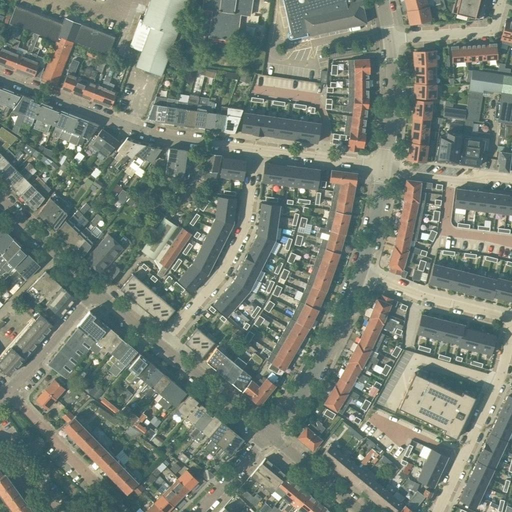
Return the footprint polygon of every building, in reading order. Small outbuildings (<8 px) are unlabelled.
[(161,76),(189,0),(150,0),(143,21),(140,20),(129,47),(141,52),(136,66),(161,76)] [(204,0),(203,9),(213,10),(209,37),(237,41),(240,14),(250,16),(252,0),(204,0)] [(366,23),(361,0),(283,0),(292,39),(366,23)] [(405,0),(408,10),(426,4),(424,0),(405,0)] [(458,0),(457,7),(453,6),(452,12),(469,16),(469,15),(479,18),(483,0),(458,0)] [(427,7),(426,4),(408,10),(408,11),(410,23),(420,21),(421,24),(430,23),(427,7)] [(20,27),(27,10),(16,5),(9,23),(20,27)] [(27,10),(20,27),(32,31),(38,14),(27,10)] [(58,35),(62,23),(38,14),(32,31),(36,33),(56,41),(58,35)] [(74,41),(75,41),(82,24),(65,17),(62,23),(58,35),(74,41)] [(510,46),(511,37),(511,21),(506,20),(502,36),(500,43),(510,46)] [(86,46),(93,28),(82,24),(75,41),(86,46)] [(15,70),(21,54),(16,53),(21,41),(19,40),(23,30),(19,28),(19,29),(15,39),(13,45),(4,66),(15,70)] [(93,28),(86,46),(97,50),(104,32),(93,28)] [(108,54),(115,37),(104,32),(97,50),(108,54)] [(21,54),(15,70),(24,74),(37,41),(39,37),(34,35),(30,45),(27,51),(27,50),(25,56),(21,54)] [(56,41),(40,80),(56,86),(74,41),(58,35),(56,41)] [(0,47),(0,64),(4,66),(13,45),(3,41),(0,47)] [(37,41),(24,74),(34,78),(34,76),(40,78),(44,68),(38,65),(40,62),(35,60),(38,55),(40,49),(38,48),(40,42),(37,41)] [(481,44),(482,59),(496,58),(495,43),(481,44)] [(469,45),(466,45),(466,46),(467,60),(482,59),(481,44),(469,45)] [(466,45),(451,46),(452,50),(452,61),(467,60),(466,46),(466,45)] [(435,62),(434,48),(424,48),(424,51),(414,52),(415,63),(435,62)] [(330,54),(330,59),(362,53),(361,49),(330,54)] [(89,50),(87,55),(97,59),(99,54),(89,50)] [(67,73),(61,88),(71,92),(77,77),(74,75),(79,62),(73,59),(67,73)] [(348,70),(370,70),(369,59),(348,59),(348,60),(348,70)] [(97,71),(102,73),(105,63),(101,61),(97,71)] [(416,74),(434,74),(434,62),(435,62),(415,63),(416,63),(416,74)] [(177,65),(175,73),(181,75),(184,66),(177,65)] [(86,69),(84,73),(82,78),(77,77),(71,92),(82,96),(92,69),(89,68),(86,69)] [(82,96),(91,100),(97,84),(93,83),(97,71),(92,69),(82,96)] [(204,76),(215,78),(217,71),(206,69),(204,76)] [(91,100),(101,104),(109,82),(111,77),(113,71),(110,70),(107,76),(106,75),(101,86),(97,84),(91,100)] [(348,79),(369,79),(369,73),(370,73),(370,70),(348,70),(348,79)] [(511,76),(472,70),(470,86),(465,119),(478,121),(483,89),(504,92),(504,94),(501,122),(511,122),(511,76)] [(242,74),(241,80),(248,83),(250,77),(242,74)] [(434,85),(434,74),(416,74),(416,84),(434,85)] [(348,88),(368,89),(369,79),(348,79),(348,88)] [(109,82),(101,104),(111,108),(117,92),(112,90),(114,85),(109,82)] [(434,97),(435,85),(434,85),(416,84),(415,84),(415,96),(434,97)] [(0,116),(4,110),(12,91),(3,87),(0,96),(0,116)] [(348,98),(369,98),(369,97),(368,97),(368,89),(348,88),(348,98)] [(4,110),(0,116),(0,117),(3,120),(6,115),(9,107),(12,108),(22,95),(12,91),(4,110)] [(22,120),(31,98),(23,95),(13,110),(19,112),(14,124),(20,127),(22,122),(22,120)] [(185,125),(194,127),(197,104),(199,98),(190,95),(188,102),(185,125)] [(157,96),(148,120),(164,123),(168,98),(157,96)] [(194,127),(204,128),(208,105),(209,101),(209,98),(199,97),(199,98),(197,104),(194,127)] [(42,102),(31,98),(22,120),(22,122),(31,126),(34,118),(35,118),(42,102)] [(164,123),(174,124),(177,107),(178,101),(178,99),(168,98),(164,123)] [(347,106),(368,108),(369,98),(348,98),(347,106)] [(414,115),(429,116),(430,101),(415,100),(414,115)] [(178,101),(177,107),(174,124),(185,125),(188,102),(182,101),(178,101)] [(209,101),(208,105),(204,128),(214,130),(217,113),(212,113),(214,102),(209,101)] [(40,131),(50,106),(42,102),(35,118),(37,119),(33,128),(40,131)] [(51,124),(54,125),(60,109),(50,106),(40,131),(47,133),(51,124)] [(217,113),(214,130),(224,131),(228,107),(222,106),(220,114),(217,113)] [(352,116),(352,117),(366,118),(368,108),(347,106),(342,106),(342,111),(353,112),(352,116)] [(228,107),(224,131),(235,133),(243,109),(228,107)] [(466,110),(444,107),(443,116),(465,119),(466,110)] [(68,113),(60,109),(54,125),(56,126),(53,131),(56,132),(55,134),(59,136),(68,113)] [(255,114),(244,112),(241,132),(252,133),(255,114)] [(67,141),(77,116),(68,113),(59,136),(59,137),(67,141)] [(255,114),(252,133),(263,135),(266,115),(255,114)] [(266,115),(263,135),(274,136),(277,117),(266,115)] [(365,128),(366,118),(352,117),(352,116),(346,115),(345,125),(365,128)] [(413,129),(427,131),(429,117),(429,116),(414,115),(414,116),(413,129)] [(76,144),(86,119),(77,116),(67,141),(76,144)] [(277,117),(274,136),(284,138),(285,138),(287,118),(277,117)] [(287,118),(285,138),(295,139),(298,120),(287,118)] [(89,138),(99,125),(86,119),(76,144),(77,145),(78,143),(81,145),(86,137),(89,138)] [(298,120),(295,139),(296,139),(306,141),(309,121),(298,120)] [(317,143),(320,123),(309,121),(306,141),(317,143)] [(511,122),(501,122),(499,135),(511,136),(511,122)] [(349,135),(349,138),(364,140),(365,133),(364,133),(365,128),(345,125),(344,135),(346,135),(349,135)] [(0,155),(2,154),(7,148),(17,137),(1,126),(0,128),(0,137),(5,142),(1,145),(0,146),(0,155)] [(106,132),(102,129),(90,145),(98,151),(111,134),(107,131),(106,132)] [(427,131),(413,129),(411,143),(411,144),(426,146),(426,145),(427,131)] [(448,161),(451,132),(447,131),(446,137),(440,136),(437,160),(439,160),(438,161),(444,161),(444,160),(448,161)] [(451,132),(448,161),(451,161),(451,163),(456,163),(456,162),(457,162),(461,133),(451,132)] [(115,137),(111,134),(98,151),(106,157),(118,141),(114,138),(115,137)] [(463,135),(459,162),(470,164),(474,136),(463,135)] [(481,158),(486,158),(489,139),(474,136),(470,164),(480,165),(481,158)] [(113,158),(117,161),(114,165),(115,166),(117,167),(120,163),(121,161),(120,160),(134,140),(126,137),(116,150),(118,152),(113,158)] [(363,147),(364,140),(349,138),(347,150),(359,151),(360,146),(363,147)] [(139,164),(153,144),(143,142),(134,140),(120,160),(121,161),(120,163),(122,165),(129,156),(131,157),(134,154),(139,157),(136,161),(134,160),(130,166),(136,170),(139,166),(140,167),(141,166),(139,164)] [(141,166),(140,167),(142,169),(148,160),(151,162),(162,146),(153,144),(139,164),(141,166)] [(426,146),(411,144),(409,158),(424,160),(426,146)] [(0,170),(13,157),(14,155),(7,148),(2,154),(0,155),(0,170)] [(169,148),(167,159),(160,159),(154,167),(165,175),(174,177),(178,149),(169,148)] [(187,150),(178,149),(174,177),(183,178),(187,150)] [(13,157),(0,170),(0,174),(4,179),(16,168),(12,164),(16,160),(21,155),(23,153),(19,150),(17,152),(14,155),(13,157)] [(508,172),(509,169),(511,153),(497,151),(497,157),(498,157),(497,163),(499,163),(498,170),(500,170),(500,171),(504,172),(505,171),(508,172)] [(72,160),(78,164),(84,156),(78,152),(72,160)] [(216,177),(221,155),(209,153),(205,169),(199,168),(198,174),(203,175),(202,177),(214,179),(216,177)] [(223,157),(221,176),(232,178),(234,158),(223,157)] [(232,178),(243,179),(245,159),(234,158),(232,178)] [(59,167),(64,170),(68,163),(64,160),(59,167)] [(276,164),(265,162),(262,182),(274,183),(276,164)] [(284,184),(287,165),(276,164),(274,183),(284,184)] [(4,179),(12,187),(28,171),(29,169),(26,165),(20,171),(16,168),(4,179)] [(284,184),(295,186),(298,166),(287,165),(284,184)] [(298,166),(295,186),(296,186),(306,187),(308,168),(298,166)] [(27,178),(31,174),(34,171),(31,167),(29,169),(28,171),(12,187),(19,194),(31,183),(27,178)] [(80,172),(87,177),(90,174),(82,168),(80,172)] [(96,178),(101,172),(96,168),(91,174),(96,178)] [(308,168),(306,187),(317,189),(319,169),(308,168)] [(341,183),(355,186),(357,173),(331,170),(330,181),(335,182),(341,183)] [(42,185),(45,183),(37,176),(31,183),(19,194),(26,201),(42,185)] [(84,183),(89,187),(91,184),(93,182),(88,178),(84,183)] [(136,186),(143,191),(147,184),(141,179),(136,186)] [(406,188),(420,191),(421,186),(432,188),(433,183),(408,179),(406,188)] [(354,195),(355,186),(341,183),(335,182),(333,191),(354,195)] [(45,196),(51,188),(45,183),(42,185),(26,201),(35,210),(45,196)] [(116,183),(109,193),(116,197),(123,188),(116,183)] [(426,192),(420,191),(406,188),(403,200),(404,201),(423,205),(426,192)] [(457,188),(454,207),(456,207),(455,213),(465,214),(466,208),(465,208),(467,190),(457,188)] [(477,191),(467,190),(465,208),(466,208),(465,214),(474,215),(477,191)] [(38,212),(49,223),(62,205),(60,203),(61,201),(63,202),(64,201),(60,197),(54,191),(38,212)] [(331,200),(352,204),(354,195),(333,191),(331,200)] [(487,192),(477,191),(474,215),(475,215),(475,209),(485,210),(487,192)] [(148,201),(156,207),(162,198),(154,192),(148,201)] [(495,212),(497,193),(487,192),(485,210),(495,212)] [(505,213),(507,195),(497,193),(495,212),(496,212),(505,213)] [(122,203),(125,198),(120,194),(116,199),(122,203)] [(217,207),(235,209),(236,199),(218,196),(217,207)] [(162,198),(156,207),(164,214),(171,204),(162,198)] [(110,204),(117,210),(121,205),(115,199),(110,204)] [(61,201),(60,203),(62,205),(49,223),(55,229),(67,212),(63,209),(68,204),(65,200),(64,201),(63,202),(61,201)] [(330,209),(350,213),(352,204),(331,200),(330,209)] [(423,205),(404,201),(403,209),(422,212),(423,205)] [(83,206),(78,211),(82,214),(90,206),(88,204),(86,203),(83,206)] [(262,203),(260,213),(278,215),(280,205),(262,203)] [(235,209),(217,207),(215,217),(233,223),(235,209)] [(327,219),(348,224),(350,213),(330,209),(329,210),(327,219)] [(422,212),(403,209),(401,219),(420,222),(422,212)] [(78,211),(77,210),(69,219),(67,217),(57,231),(63,238),(74,223),(82,214),(78,211)] [(102,217),(97,213),(91,223),(95,226),(102,217)] [(277,225),(278,215),(260,213),(259,223),(277,225)] [(74,223),(63,238),(70,244),(80,230),(88,220),(82,214),(74,223)] [(211,226),(227,235),(233,223),(215,217),(215,218),(211,226)] [(142,252),(156,261),(178,228),(165,218),(142,252)] [(320,228),(345,234),(348,224),(327,219),(325,228),(320,227),(320,228)] [(420,222),(401,219),(399,228),(418,232),(420,222)] [(259,223),(257,233),(275,238),(277,225),(259,223)] [(103,232),(97,226),(91,231),(87,235),(76,250),(83,256),(93,242),(91,241),(93,239),(95,240),(103,232)] [(211,226),(206,235),(223,244),(227,235),(211,226)] [(0,256),(2,254),(13,240),(0,227),(0,256)] [(80,230),(70,244),(76,250),(87,235),(91,231),(86,227),(82,231),(80,230)] [(159,262),(163,265),(157,274),(161,278),(192,234),(183,228),(159,262)] [(323,238),(342,243),(345,234),(320,228),(319,231),(323,232),(321,237),(323,238)] [(399,228),(397,238),(411,240),(416,241),(418,232),(399,228)] [(86,259),(93,266),(116,240),(108,233),(86,259)] [(257,234),(253,242),(270,251),(275,240),(275,238),(257,233),(257,234)] [(218,253),(223,244),(206,235),(202,244),(218,253)] [(320,247),(339,254),(342,243),(323,238),(320,247)] [(397,238),(395,246),(419,254),(420,249),(410,246),(411,240),(397,238)] [(0,256),(0,274),(7,268),(2,263),(19,246),(13,240),(2,254),(0,256)] [(123,247),(116,240),(93,266),(101,272),(123,247)] [(265,260),(270,251),(253,242),(248,251),(265,260)] [(202,244),(197,253),(214,262),(218,253),(202,244)] [(19,246),(2,263),(7,268),(10,271),(14,266),(27,253),(19,246)] [(395,246),(391,256),(405,260),(407,256),(417,259),(419,254),(395,246)] [(317,256),(336,263),(339,254),(320,247),(317,256)] [(244,261),(260,269),(265,260),(248,251),(244,261)] [(6,288),(33,259),(27,253),(14,266),(16,269),(11,275),(9,274),(1,283),(6,288)] [(197,253),(193,263),(208,273),(214,262),(197,253)] [(313,265),(332,272),(336,263),(317,256),(313,265)] [(405,260),(391,256),(388,266),(391,267),(390,272),(401,275),(401,277),(405,279),(407,272),(402,270),(405,260)] [(27,279),(40,266),(33,259),(6,288),(9,291),(16,283),(20,287),(27,279)] [(239,270),(256,278),(260,269),(244,261),(239,270)] [(192,263),(186,270),(200,283),(208,273),(193,263),(192,263)] [(434,263),(429,283),(440,285),(445,266),(434,263)] [(310,274),(329,281),(332,272),(313,265),(310,274)] [(106,278),(114,285),(123,272),(117,266),(106,278)] [(445,266),(440,285),(450,288),(455,269),(445,266)] [(422,271),(414,269),(412,277),(420,279),(422,271)] [(461,291),(466,272),(455,269),(450,288),(461,291)] [(192,291),(200,283),(186,270),(178,279),(192,291)] [(239,270),(235,279),(250,289),(256,292),(261,282),(256,279),(256,278),(239,270)] [(46,271),(27,290),(36,299),(54,279),(53,278),(51,276),(46,271)] [(471,293),(476,274),(466,272),(461,291),(471,293)] [(141,281),(133,274),(120,289),(128,296),(141,281)] [(307,283),(326,290),(329,281),(310,274),(307,283)] [(476,274),(471,293),(482,296),(487,277),(476,274)] [(497,277),(497,279),(487,277),(482,296),(492,299),(498,277),(497,277)] [(492,299),(493,299),(493,297),(504,299),(508,280),(498,277),(492,299)] [(36,299),(34,301),(38,305),(46,296),(49,299),(53,294),(61,285),(56,280),(54,279),(36,299)] [(242,299),(250,290),(250,289),(235,279),(234,280),(228,287),(242,299)] [(137,303),(149,288),(141,281),(128,296),(137,303)] [(303,292),(322,301),(326,290),(307,283),(303,292)] [(61,285),(53,294),(68,307),(76,298),(61,286),(61,285)] [(235,307),(242,299),(228,287),(221,294),(235,307)] [(149,288),(137,303),(145,310),(158,295),(149,288)] [(297,290),(294,297),(299,300),(299,301),(318,309),(322,301),(303,292),(297,290)] [(30,300),(23,293),(17,299),(27,308),(32,303),(30,301),(30,300)] [(49,299),(46,302),(56,312),(61,315),(68,307),(53,294),(49,299)] [(235,307),(221,294),(213,304),(227,316),(235,307)] [(161,297),(158,295),(145,310),(153,317),(166,301),(161,297)] [(377,298),(373,307),(388,313),(391,305),(396,307),(398,302),(393,299),(382,295),(380,300),(377,298)] [(274,304),(269,300),(266,305),(271,308),(274,304)] [(153,317),(162,324),(175,309),(166,301),(153,317)] [(295,309),(314,318),(318,309),(299,301),(295,309)] [(31,312),(36,307),(32,303),(27,308),(31,312)] [(266,305),(263,309),(269,313),(271,308),(266,305)] [(388,313),(373,307),(369,318),(394,327),(397,328),(402,331),(404,326),(385,318),(388,313)] [(291,318),(309,329),(314,318),(295,309),(291,318)] [(0,369),(2,368),(9,375),(54,324),(49,320),(41,311),(0,358),(0,369)] [(69,335),(78,343),(72,351),(75,354),(82,346),(83,345),(88,350),(90,348),(96,340),(108,326),(97,317),(90,311),(69,335)] [(56,312),(53,316),(58,320),(61,316),(60,316),(61,315),(56,312)] [(421,314),(417,333),(428,336),(432,317),(421,314)] [(53,316),(49,320),(54,324),(58,320),(53,316)] [(428,336),(438,338),(443,319),(432,317),(428,336)] [(286,327),(304,337),(309,329),(291,318),(286,327)] [(394,327),(369,318),(366,325),(380,331),(382,327),(392,331),(394,327)] [(453,322),(443,319),(438,338),(449,341),(453,322)] [(458,346),(459,346),(464,325),(453,322),(449,341),(459,344),(458,346)] [(385,334),(380,331),(366,325),(362,334),(380,342),(385,334)] [(464,325),(459,346),(469,348),(474,329),(464,327),(464,325)] [(97,354),(115,332),(108,326),(96,340),(90,348),(92,350),(97,354)] [(184,343),(193,350),(206,335),(197,327),(184,343)] [(281,335),(299,345),(304,337),(286,327),(281,335)] [(474,329),(469,348),(480,351),(485,332),(474,329)] [(111,352),(122,339),(115,332),(97,354),(102,358),(108,351),(111,352)] [(495,335),(485,332),(480,351),(491,354),(495,335)] [(235,334),(234,335),(230,340),(234,344),(239,337),(235,334)] [(380,342),(362,334),(358,343),(376,351),(380,342)] [(70,337),(63,345),(63,346),(48,365),(66,378),(88,350),(83,345),(82,346),(75,354),(72,351),(78,343),(69,335),(69,336),(70,337)] [(202,357),(214,342),(206,335),(193,350),(202,357)] [(276,343),(294,353),(299,345),(281,335),(276,343)] [(107,362),(112,366),(130,345),(122,339),(111,352),(114,355),(107,362)] [(271,351),(289,362),(294,353),(276,343),(271,351)] [(358,343),(354,350),(377,363),(379,359),(375,358),(378,352),(376,351),(358,343)] [(116,376),(137,351),(130,345),(112,366),(109,370),(116,376)] [(217,347),(206,360),(214,368),(225,355),(217,347)] [(377,363),(354,350),(349,359),(367,370),(371,362),(376,364),(377,363)] [(271,351),(266,360),(271,363),(276,366),(281,369),(284,371),(289,362),(271,351)] [(225,355),(214,368),(223,375),(234,362),(230,359),(232,357),(227,353),(225,355)] [(262,361),(262,359),(255,353),(251,357),(259,365),(262,361)] [(149,361),(140,354),(129,368),(133,371),(126,379),(130,383),(149,361)] [(234,362),(223,375),(231,382),(244,367),(245,365),(247,363),(238,356),(234,362)] [(367,370),(349,359),(347,361),(348,361),(344,368),(367,381),(369,376),(360,371),(361,368),(367,370)] [(149,361),(130,383),(132,384),(135,381),(137,383),(141,378),(145,381),(156,367),(149,361)] [(244,367),(231,382),(240,389),(251,376),(246,372),(249,368),(246,365),(244,367)] [(164,373),(156,367),(145,381),(148,384),(141,392),(145,395),(164,373)] [(75,368),(67,379),(72,383),(80,373),(75,368)] [(344,368),(339,377),(352,384),(359,388),(362,384),(364,385),(367,381),(344,368)] [(87,374),(83,370),(78,377),(82,380),(87,374)] [(414,372),(398,407),(444,429),(443,432),(456,438),(463,423),(468,412),(475,397),(462,391),(461,394),(456,392),(414,372)] [(160,393),(171,379),(164,373),(145,395),(150,399),(156,390),(160,393)] [(241,391),(249,397),(263,380),(259,377),(255,382),(251,379),(241,391)] [(266,377),(263,380),(249,397),(258,405),(263,399),(265,400),(267,399),(270,397),(269,394),(268,393),(275,384),(266,377)] [(339,377),(334,385),(356,399),(359,394),(349,389),(352,384),(339,377)] [(55,379),(46,389),(56,398),(65,388),(55,379)] [(171,379),(160,393),(163,396),(158,402),(163,405),(179,386),(171,379)] [(89,393),(92,389),(88,385),(84,389),(89,393)] [(352,396),(334,385),(328,394),(347,405),(352,396)] [(373,385),(368,393),(374,397),(378,389),(373,385)] [(98,401),(104,392),(96,386),(89,394),(98,401)] [(187,392),(179,386),(163,405),(167,409),(172,403),(175,406),(187,392)] [(47,408),(56,398),(46,389),(37,399),(47,408)] [(125,402),(132,394),(126,389),(119,396),(125,402)] [(198,401),(190,394),(177,409),(182,413),(180,416),(184,419),(198,401)] [(347,405),(328,394),(324,403),(343,413),(347,405)] [(503,405),(511,409),(511,396),(508,395),(503,405)] [(104,396),(101,400),(116,413),(119,409),(106,398),(104,396)] [(194,423),(206,408),(198,401),(184,419),(187,422),(189,419),(194,423)] [(375,403),(369,414),(383,421),(388,410),(375,403)] [(511,409),(503,405),(498,415),(511,421),(511,409)] [(206,408),(194,423),(193,424),(196,427),(190,435),(194,439),(214,415),(206,408)] [(395,421),(397,417),(388,412),(386,416),(395,421)] [(143,414),(132,426),(142,433),(147,426),(142,422),(147,416),(143,414)] [(206,435),(209,437),(222,421),(214,415),(194,439),(199,443),(206,435)] [(494,424),(511,432),(511,429),(511,421),(498,415),(494,424)] [(161,421),(154,416),(150,421),(156,427),(161,421)] [(74,417),(63,427),(79,444),(90,433),(74,417)] [(297,436),(304,443),(320,424),(321,423),(316,419),(314,421),(316,424),(314,426),(309,422),(297,436)] [(209,451),(229,427),(222,421),(209,437),(212,440),(205,448),(209,451)] [(313,449),(321,439),(317,435),(324,427),(320,424),(304,443),(313,449)] [(511,432),(494,424),(490,433),(507,441),(511,432)] [(353,434),(356,430),(349,425),(346,429),(353,434)] [(90,433),(79,444),(95,460),(106,450),(98,441),(105,434),(97,426),(90,433)] [(134,439),(137,434),(140,436),(142,434),(130,426),(125,431),(134,439)] [(156,433),(147,426),(142,433),(151,440),(156,433)] [(220,446),(223,449),(236,433),(229,427),(209,451),(213,455),(216,451),(220,446)] [(362,435),(356,430),(353,434),(359,439),(362,435)] [(243,440),(236,433),(223,449),(225,451),(220,457),(225,461),(243,440)] [(502,450),(507,441),(490,433),(485,442),(502,450)] [(134,439),(138,442),(142,437),(140,436),(137,434),(134,439)] [(375,442),(369,437),(366,441),(372,446),(375,442)] [(320,455),(329,463),(339,450),(330,442),(320,455)] [(382,448),(375,442),(372,446),(378,452),(382,448)] [(485,442),(481,452),(498,459),(502,450),(485,442)] [(372,447),(359,462),(363,465),(375,450),(372,447)] [(443,466),(448,456),(431,448),(426,458),(443,466)] [(106,450),(95,460),(111,477),(122,466),(106,450)] [(348,457),(339,450),(329,463),(338,470),(348,457)] [(119,457),(126,462),(130,456),(122,451),(119,457)] [(179,457),(186,464),(190,458),(183,452),(179,457)] [(494,468),(498,459),(481,452),(477,461),(494,469),(494,468)] [(385,455),(382,458),(388,463),(391,460),(385,455)] [(272,493),(275,490),(287,476),(265,457),(251,475),(272,493)] [(357,465),(348,457),(338,470),(347,477),(357,465)] [(421,469),(438,476),(443,466),(426,458),(421,469)] [(402,459),(400,463),(406,465),(405,467),(410,469),(412,464),(408,462),(402,459)] [(397,465),(391,460),(388,463),(394,469),(397,465)] [(194,469),(198,465),(193,461),(189,466),(194,469)] [(489,478),(494,469),(477,461),(472,470),(489,478)] [(158,474),(166,466),(162,462),(154,471),(158,474)] [(175,462),(170,468),(175,473),(181,468),(175,462)] [(194,469),(200,474),(203,469),(198,465),(194,469)] [(366,472),(357,465),(347,477),(355,484),(366,472)] [(138,483),(122,466),(111,477),(127,493),(138,483)] [(208,480),(214,474),(207,468),(202,475),(208,480)] [(402,469),(399,473),(405,478),(408,474),(402,469)] [(417,479),(434,486),(438,476),(421,469),(417,479)] [(187,470),(178,478),(189,489),(197,480),(187,470)] [(489,478),(472,470),(468,479),(485,487),(489,478)] [(155,477),(158,474),(154,471),(146,478),(150,482),(155,477)] [(375,479),(366,472),(355,484),(364,492),(375,479)] [(18,491),(5,473),(0,475),(0,491),(6,500),(18,491)] [(282,499),(283,497),(282,497),(295,482),(287,476),(275,490),(282,496),(281,497),(282,499)] [(178,478),(170,486),(181,497),(189,489),(178,478)] [(384,486),(375,479),(364,492),(373,499),(384,486)] [(464,489),(481,496),(485,487),(468,479),(464,489)] [(414,481),(410,489),(415,491),(419,483),(414,481)] [(302,488),(295,482),(282,497),(283,497),(285,499),(278,508),(282,511),(284,509),(302,488)] [(181,497),(170,486),(162,494),(173,505),(181,497)] [(392,494),(384,486),(373,499),(382,506),(392,494)] [(241,493),(256,505),(263,497),(257,492),(254,496),(245,488),(241,493)] [(298,509),(310,495),(302,488),(284,509),(287,511),(288,511),(294,506),(298,509)] [(425,496),(423,495),(420,492),(417,489),(405,504),(398,511),(414,511),(411,509),(413,507),(415,508),(417,506),(425,496)] [(459,499),(476,507),(481,496),(464,489),(459,499)] [(6,500),(14,511),(29,511),(32,510),(18,491),(6,500)] [(163,511),(166,511),(173,505),(162,494),(154,503),(163,511)] [(382,506),(388,511),(392,511),(402,501),(392,494),(382,506)] [(300,511),(307,511),(317,501),(310,495),(298,509),(301,511),(300,511)] [(320,511),(325,507),(317,501),(307,511),(320,511)] [(265,502),(259,510),(261,511),(268,511),(272,508),(270,507),(265,502)] [(163,511),(154,503),(145,511),(163,511)]
